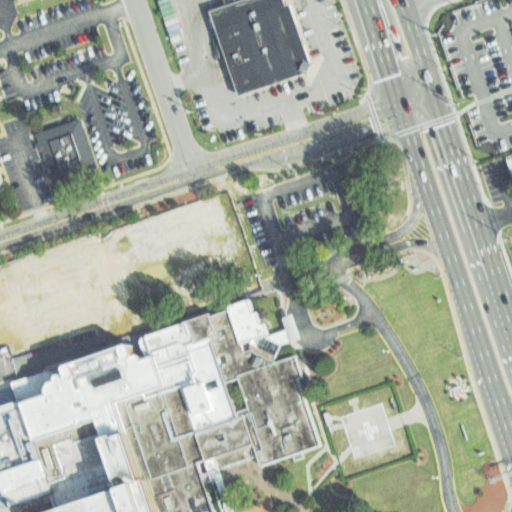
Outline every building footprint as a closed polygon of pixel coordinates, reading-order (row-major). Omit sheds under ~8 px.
[(244,95),(315,73),(293,0),(219,0),(216,1),(244,95)] [(84,117),(36,133),(51,178),(99,162),(84,117)] [(0,185),(8,183),(0,160),(0,185)] [(237,261),(229,234),(131,262),(139,292),(178,281),(180,289),(204,282),(201,271),(237,261)] [(216,511),(203,468),(251,452),(258,462),(317,439),(293,375),(300,372),(291,348),(236,369),(226,344),(261,330),(257,319),(252,315),(250,300),(13,382),(19,399),(0,405),(0,511),(216,511)]
